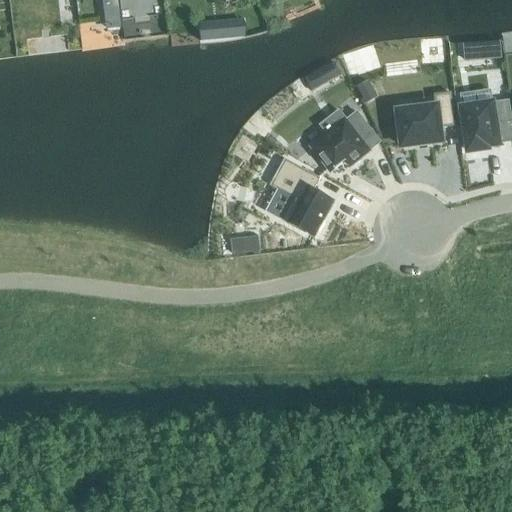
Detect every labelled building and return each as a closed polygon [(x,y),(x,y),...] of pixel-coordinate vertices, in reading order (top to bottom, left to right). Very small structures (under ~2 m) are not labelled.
[(500,43),(486,44),(488,60),(501,59),(500,43)] [(436,108),(398,113),(402,148),(442,144),(440,129),(455,127),(451,95),(434,97),(436,108)] [(511,120),(509,103),(462,110),(469,153),(488,150),(488,148),(499,146),(499,144),(511,141),(511,120)] [(355,113),(312,151),(333,174),(347,162),(351,167),(369,151),(363,145),(374,135),(355,113)] [(286,162),(272,187),(294,200),(283,221),(314,238),(334,203),(314,192),(320,181),(286,162)] [(258,237),(230,241),(232,255),(260,251),(258,237)]
